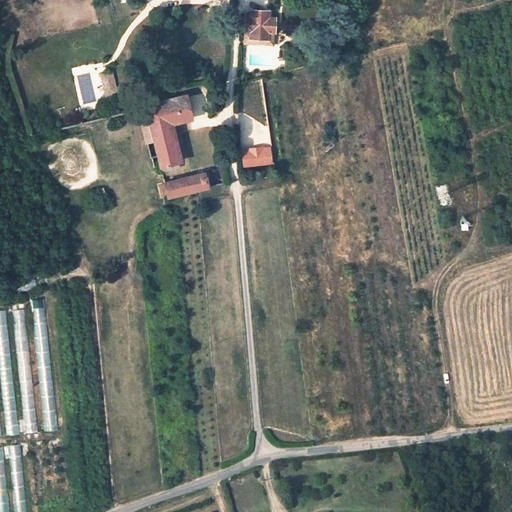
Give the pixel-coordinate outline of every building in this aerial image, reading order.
[(274,32),(274,17),(268,17),(268,11),(251,10),(251,12),(251,16),(246,16),(245,16),(244,31),(274,32)] [(104,97),(116,94),(111,72),(99,75),(104,97)] [(160,104),(176,99),(174,90),(158,95),(160,104)] [(145,107),(153,141),(159,166),(177,162),(168,122),(190,116),(185,97),(176,99),(160,104),(145,107)] [(135,102),(137,109),(145,107),(143,100),(135,102)] [(145,107),(137,109),(145,142),(153,141),(145,107)] [(177,162),(159,166),(161,171),(179,167),(177,162)] [(202,172),(163,182),(167,197),(202,188),(206,187),(202,172)] [(104,195),(104,194),(103,190),(102,189),(94,191),(96,198),(104,195)] [(34,308),(35,327),(42,327),(41,308),(34,308)] [(22,309),(13,310),(14,323),(24,323),(22,309)]
